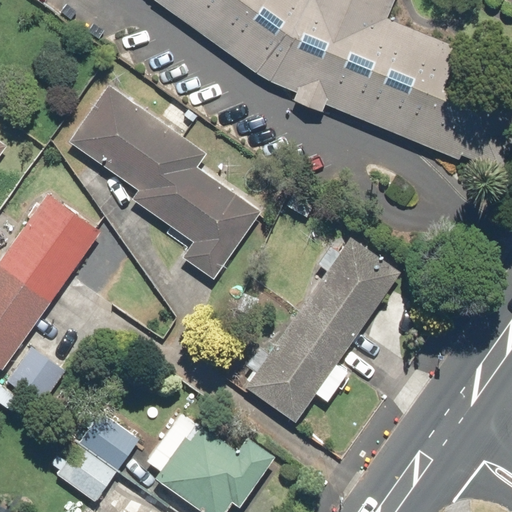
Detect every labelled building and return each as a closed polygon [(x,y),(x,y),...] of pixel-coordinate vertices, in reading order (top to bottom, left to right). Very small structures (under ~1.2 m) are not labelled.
[(152,0),(254,72),(269,81),(501,179),(511,152),(511,71),(385,18),(392,0),(152,0)] [(108,85),(69,140),(137,188),(130,198),(191,242),(180,257),(211,278),(260,209),(194,163),(202,152),(108,85)] [(0,368),(1,368),(95,228),(43,193),(0,256),(0,368)] [(316,264),(324,270),(265,355),(255,348),(243,365),(253,372),(242,387),(294,423),(314,394),(325,401),(347,370),(336,362),(399,271),(347,235),(336,250),(329,245),(316,264)] [(64,369),(28,345),(5,380),(41,404),(64,369)] [(0,410),(5,416),(20,401),(0,382),(0,410)] [(94,501),(137,436),(98,410),(77,441),(57,428),(48,441),(61,450),(51,464),(59,469),(55,475),(94,501)] [(236,450),(178,411),(145,460),(159,469),(152,479),(202,511),(221,511),(229,501),(237,506),(270,457),(243,439),(236,450)]
